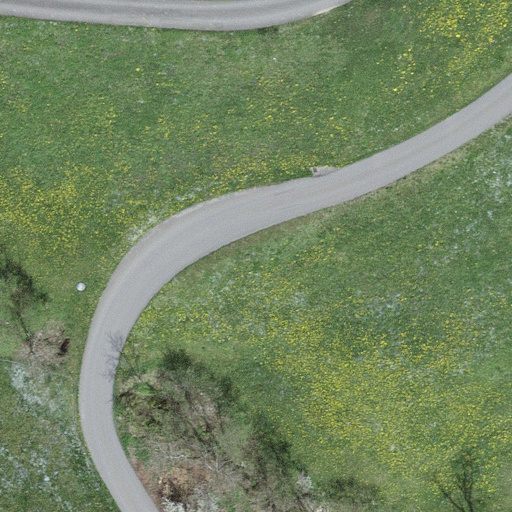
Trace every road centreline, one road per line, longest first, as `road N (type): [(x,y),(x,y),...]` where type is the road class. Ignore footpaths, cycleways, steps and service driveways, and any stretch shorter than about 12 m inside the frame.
road 1 (track): [(144,511),(109,453),(98,387),(103,349),(149,272),(231,224),(416,156),(511,94)]
road 2 (track): [(0,1),(234,14),(314,0)]
